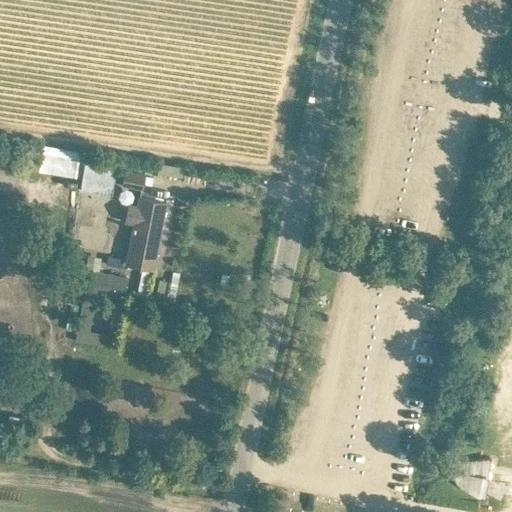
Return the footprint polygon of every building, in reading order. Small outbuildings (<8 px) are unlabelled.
[(2,148),(0,159),(0,167),(17,170),(20,151),(2,148)] [(86,156),(83,177),(116,183),(119,162),(86,156)] [(161,163),(160,172),(180,175),(182,166),(161,163)] [(122,182),(142,186),(144,174),(124,170),(122,182)] [(134,220),(131,235),(125,264),(152,269),(166,201),(139,196),(137,207),(128,205),(125,219),(134,220)] [(94,271),(92,288),(127,293),(129,276),(94,271)] [(481,477),(482,458),(483,456),(463,458),(458,461),(454,465),(451,470),(452,476),(454,482),(459,486),(482,496),(484,478),(481,477)] [(371,497),(368,510),(374,511),(400,511),(402,505),(371,497)]
